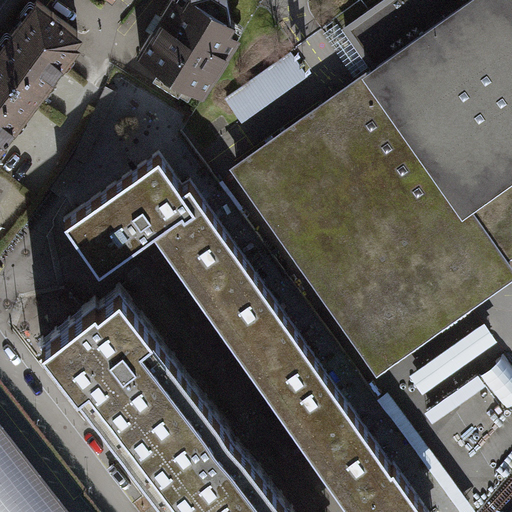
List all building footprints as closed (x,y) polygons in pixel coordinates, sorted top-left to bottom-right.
[(35,0),(0,47),(0,71),(34,97),(76,41),(72,38),(78,30),(38,0),(35,0)] [(171,0),(140,51),(203,90),(237,35),(227,28),(226,20),(232,19),(227,0),(171,0)] [(301,114),(230,164),(330,306),(377,372),(492,292),(511,277),(511,261),(509,258),(511,256),(511,0),(383,0),(345,27),(374,67),(372,69),(369,70),(367,67),(355,76),(301,114)] [(372,69),(338,21),(324,31),(355,76),(367,67),(369,70),(372,69)] [(309,74),(291,50),(225,97),(242,121),(309,74)] [(0,141),(34,97),(0,71),(0,141)] [(117,90),(106,85),(73,156),(51,188),(61,194),(84,161),(117,90)] [(159,149),(64,216),(99,266),(157,226),(195,199),(183,182),(159,149)] [(157,226),(359,511),(431,511),(394,459),(392,460),(191,176),(183,182),(195,199),(157,226)] [(96,293),(41,336),(177,511),(300,511),(120,281),(99,297),(96,293)] [(490,324),(468,334),(476,351),(498,341),(490,324)] [(511,365),(502,353),(479,375),(504,406),(511,399),(511,365)] [(0,511),(56,511),(0,439),(0,511)]
